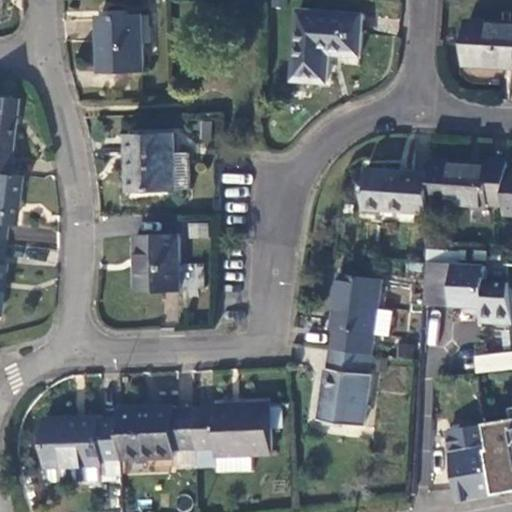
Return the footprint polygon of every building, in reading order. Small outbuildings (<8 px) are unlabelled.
[(363,15),(296,10),(291,79),(324,81),(326,52),(360,54),(363,15)] [(140,15),(98,17),(100,71),(142,69),(140,15)] [(511,24),(468,22),(466,66),(511,67),(511,24)] [(0,175),(3,175),(10,101),(0,99),(0,175)] [(213,125),(205,125),(205,141),(213,141),(213,125)] [(175,136),(127,137),(128,172),(133,173),(133,192),(191,190),(190,153),(176,153),(175,136)] [(491,164),(433,160),(431,174),(430,204),(488,208),(488,204),(504,205),(506,170),(507,162),(491,160),(491,164)] [(430,204),(431,174),(368,170),(366,211),(428,214),(430,204)] [(511,170),(506,170),(504,205),(503,215),(511,215),(511,170)] [(10,227),(16,176),(3,175),(0,175),(0,243),(2,225),(10,227)] [(186,222),(187,239),(208,238),(208,221),(186,222)] [(178,234),(136,236),(137,257),(140,257),(142,291),(180,290),(178,234)] [(511,322),(511,301),(509,283),(484,282),(485,268),(428,265),(425,304),(482,306),(482,321),(511,322)] [(336,329),(333,350),(372,356),(375,336),(388,338),(391,313),(378,311),(383,282),(340,276),(333,328),(336,329)] [(372,356),(333,350),(331,369),(327,369),(319,420),(363,427),(371,375),(369,374),(372,356)] [(474,373),(511,370),(511,350),(473,354),(474,373)] [(195,409),(197,449),(216,448),(217,457),(252,456),(272,455),(271,404),(214,406),(215,408),(195,409)] [(176,407),(121,410),(121,419),(123,459),(177,456),(177,450),(197,449),(195,409),(176,410),(176,407)] [(495,494),(511,491),(511,413),(484,418),(485,424),(490,448),(487,449),(493,478),(495,494)] [(53,483),(103,481),(103,460),(123,459),(121,419),(101,420),(101,417),(46,419),(48,468),(50,468),(50,480),(53,483)] [(461,500),(495,494),(493,478),(487,449),(490,448),(485,424),(449,430),(461,500)] [(252,456),(217,457),(218,471),(253,470),(252,456)] [(103,481),(124,480),(123,459),(103,460),(103,481)]
